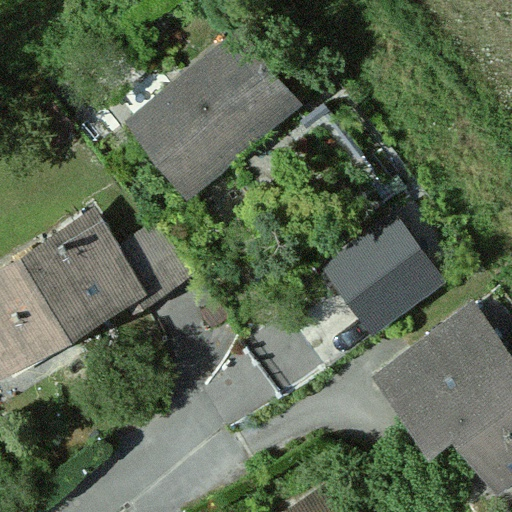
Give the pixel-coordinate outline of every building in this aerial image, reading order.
[(241,29),(135,115),(187,181),(229,148),(226,143),(290,92),(241,29)] [(0,347),(37,325),(43,335),(81,312),(77,304),(126,274),(111,248),(90,212),(0,267),(0,347)] [(373,317),(437,269),(395,213),(339,255),(359,283),(351,289),(373,317)] [(111,248),(126,274),(140,297),(194,264),(157,219),(111,248)] [(359,283),(339,255),(331,261),(351,289),(359,283)] [(433,437),(462,416),(507,473),(511,468),(511,353),(474,303),(383,371),(433,437)] [(37,325),(0,347),(0,353),(3,358),(43,335),(37,325)] [(339,511),(324,484),(276,511),(339,511)]
